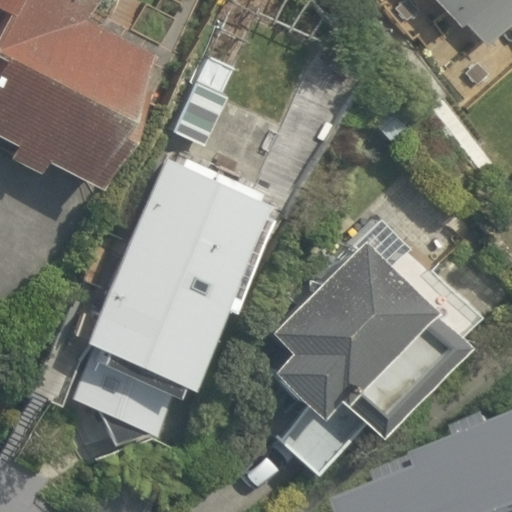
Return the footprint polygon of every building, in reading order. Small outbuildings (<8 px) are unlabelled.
[(0,0),(0,8),(17,17),(0,53),(0,136),(21,146),(14,159),(47,175),(53,161),(111,189),(169,69),(74,24),(85,0),(0,0)] [(511,0),(440,0),(475,39),(511,6),(511,0)] [(162,162),(63,405),(149,440),(174,379),(202,390),(277,209),(162,162)] [(264,437),(315,486),(354,444),(333,424),(363,392),(392,420),(449,360),(421,333),(434,319),(362,249),(284,329),(304,348),(273,381),(296,403),(264,437)] [(350,511),(511,511),(511,425),(498,431),(493,419),(467,430),(471,439),(388,473),(393,486),(348,505),(350,511)]
